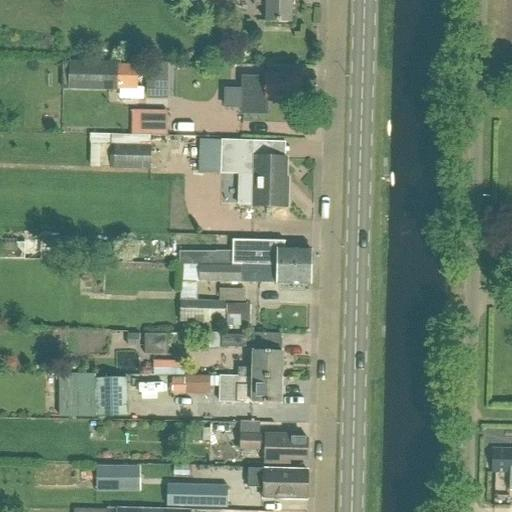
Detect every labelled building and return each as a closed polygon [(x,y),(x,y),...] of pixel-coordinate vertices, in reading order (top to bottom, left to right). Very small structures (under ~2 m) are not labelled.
[(291,23),(291,0),(254,0),(254,7),(267,8),(267,23),(291,23)] [(136,88),(137,70),(117,69),(117,64),(69,62),(68,91),(116,92),(117,88),(136,88)] [(164,98),(164,62),(146,62),(146,78),(141,78),(141,98),(164,98)] [(242,79),(242,96),(225,96),(225,115),(242,115),(265,115),(265,102),(269,102),(271,104),(277,104),(279,102),(299,102),(299,100),(301,98),(301,91),(300,89),(300,78),(265,77),(265,79),(246,79),(242,79)] [(140,110),(139,136),(166,137),(167,111),(140,110)] [(198,142),(197,174),(218,175),(219,143),(198,142)] [(241,176),(240,207),(254,208),(287,209),(288,179),(285,179),(286,161),(268,160),(268,144),(242,143),(222,143),(221,175),(241,176)] [(90,145),(89,168),(99,169),(100,145),(90,145)] [(100,145),(99,169),(108,169),(109,145),(100,145)] [(149,170),(150,146),(109,145),(108,169),(149,170)] [(249,267),(277,267),(277,268),(309,269),(310,254),(285,254),(285,243),(232,242),(232,267),(249,267)] [(0,252),(0,259),(24,260),(24,245),(17,245),(17,252),(0,252)] [(309,284),(309,269),(277,268),(277,267),(249,267),(232,267),(200,266),(200,282),(309,284)] [(223,325),(224,302),(180,301),(179,324),(223,325)] [(225,306),(224,326),(249,327),(250,307),(225,306)] [(104,347),(122,347),(122,330),(105,330),(104,347)] [(128,334),(127,347),(139,348),(140,334),(128,334)] [(143,356),(165,356),(165,335),(143,335),(143,356)] [(253,349),(254,338),(222,337),(222,349),(253,349)] [(220,378),(281,380),(282,355),(250,354),(250,369),(238,369),(238,378),(220,378)] [(90,386),(90,374),(60,375),(60,406),(80,405),(80,386),(90,386)] [(185,395),(210,396),(210,378),(186,377),(186,379),(185,395)] [(172,378),(172,394),(185,395),(186,379),(172,378)] [(281,405),(281,380),(220,378),(219,404),(281,405)] [(94,419),(127,418),(126,379),(94,380),(94,419)] [(264,436),(264,437),(260,437),(240,436),(239,451),(264,452),(263,466),(289,466),(289,462),(307,463),(308,441),(290,440),(290,436),(264,436)] [(511,452),(493,452),(492,473),(511,473),(511,452)] [(67,488),(67,466),(32,466),(33,488),(67,488)] [(94,468),(94,494),(116,494),(116,468),(94,468)] [(306,502),(307,472),(248,471),(247,489),(263,490),(262,501),(306,502)] [(226,505),(226,487),(190,487),(190,505),(226,505)]
